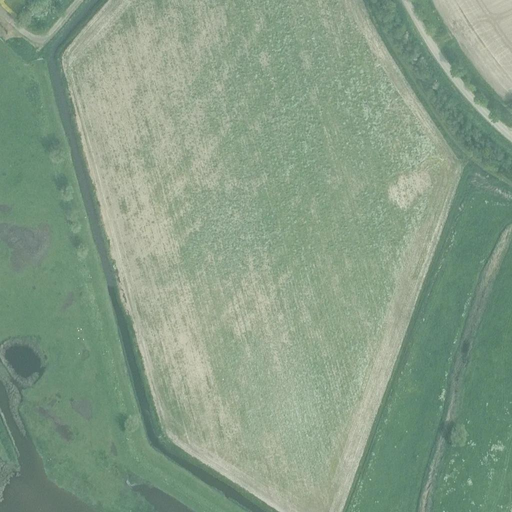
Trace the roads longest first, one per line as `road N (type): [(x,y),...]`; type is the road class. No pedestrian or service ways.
road 1 (track): [(367,0),(450,141),(472,169),(511,193)]
road 2 (unclassified): [(511,136),(452,77),(405,0)]
